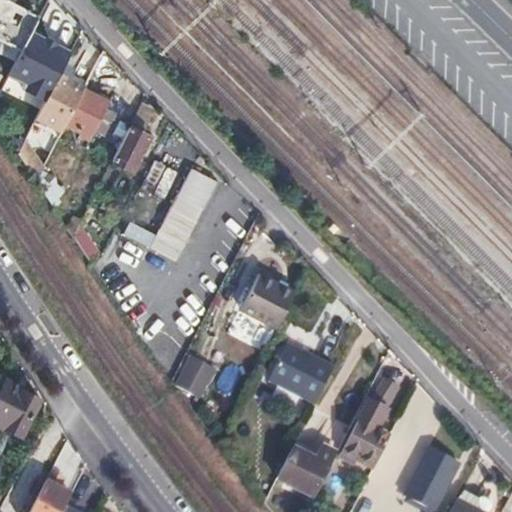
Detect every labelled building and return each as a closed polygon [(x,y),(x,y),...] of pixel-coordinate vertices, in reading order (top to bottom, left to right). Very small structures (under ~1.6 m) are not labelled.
[(3,47),(43,74),(66,41),(26,14),(3,47)] [(38,114),(38,115),(63,129),(65,124),(82,90),(85,84),(60,71),(57,76),(38,114)] [(108,103),(82,90),(65,124),(91,138),(94,131),(101,135),(112,113),(105,108),(108,103)] [(143,130),(153,110),(139,104),(129,123),(143,130)] [(128,128),(111,163),(131,172),(148,138),(128,128)] [(150,161),(143,183),(168,191),(175,168),(150,161)] [(42,170),(36,182),(55,210),(60,202),(58,199),(63,191),(55,184),(56,179),(42,170)] [(176,195),(148,249),(175,263),(203,210),(176,195)] [(75,218),(68,230),(73,239),(79,229),(82,222),(75,218)] [(79,229),(73,239),(88,261),(96,256),(79,229)] [(241,311),(275,330),(295,294),(260,275),(241,311)] [(289,325),(285,335),(312,348),(317,338),(289,325)] [(319,396),(333,369),(287,345),(267,383),(313,407),(319,396)] [(189,363),(176,388),(194,399),(208,373),(189,363)] [(5,380),(0,388),(0,425),(0,426),(20,436),(38,400),(17,389),(18,387),(5,380)] [(342,455),(371,470),(388,436),(377,431),(387,410),(384,409),(398,389),(385,380),(371,402),(368,400),(360,416),(342,453),(342,455)] [(430,446),(403,497),(431,511),(435,511),(461,462),(430,446)] [(291,448),(275,480),(313,499),(336,455),(321,447),(314,459),(291,448)] [(61,511),(69,498),(71,494),(59,488),(64,478),(51,471),(30,511),(61,511)] [(78,511),(83,505),(69,498),(61,511),(78,511)] [(477,511),(457,501),(451,511),(477,511)]
